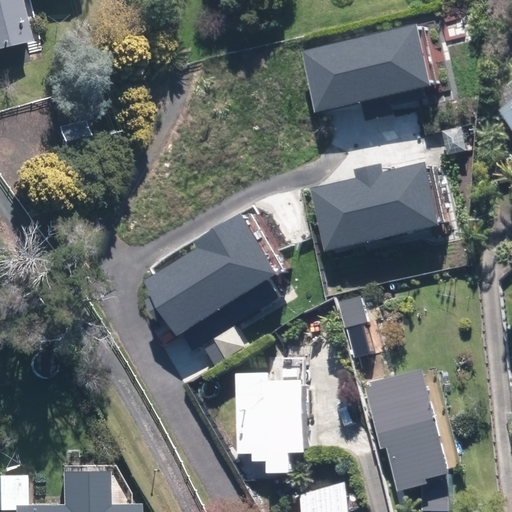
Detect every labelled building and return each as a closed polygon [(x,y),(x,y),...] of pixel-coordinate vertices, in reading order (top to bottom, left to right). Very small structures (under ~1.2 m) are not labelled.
[(12,0),(5,0),(0,1),(0,51),(23,47),(12,0)] [(412,36),(307,58),(322,127),(427,105),(412,36)] [(511,108),(502,115),(511,129),(511,108)] [(82,140),(79,123),(47,129),(50,146),(82,140)] [(436,164),(310,192),(325,258),(451,230),(436,164)] [(254,215),(136,289),(183,364),(301,291),(254,215)] [(449,475),(423,374),(374,387),(400,488),(449,475)] [(270,380),(238,380),(240,455),(258,455),(259,464),(290,463),(290,454),(303,454),(302,387),(270,387),(270,380)] [(66,503),(15,504),(15,511),(141,511),(141,501),(110,502),(109,474),(66,475),(66,503)] [(345,511),(338,488),(303,499),(304,511),(345,511)]
